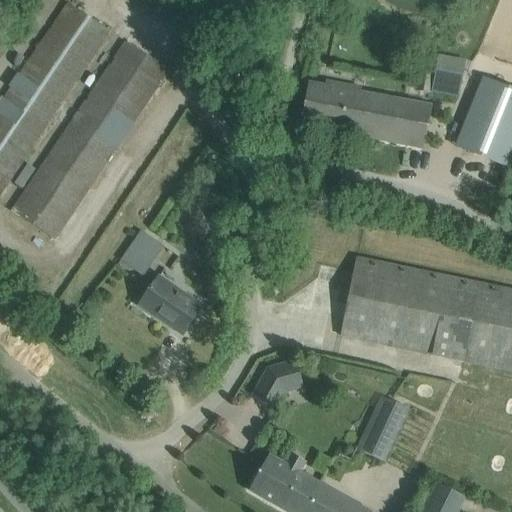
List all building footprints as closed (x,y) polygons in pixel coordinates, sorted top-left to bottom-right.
[(0,104),(0,195),(111,32),(69,4),(0,104)] [(12,211),(54,239),(167,71),(125,42),(12,211)] [(511,89),(483,78),(456,146),(509,168),(511,160),(511,89)] [(302,126),(422,149),(430,106),(310,84),(302,126)] [(214,210),(210,220),(214,227),(223,228),(229,221),(224,212),(214,210)] [(129,249),(151,265),(164,247),(141,231),(129,249)] [(511,289),(357,257),(341,337),(418,353),(466,363),(511,372),(511,289)] [(139,306),(140,306),(143,303),(165,318),(163,322),(182,335),(202,307),(158,278),(139,306)] [(266,366),(250,396),(276,410),(287,391),(283,377),(300,373),(296,358),(266,366)] [(357,453),(388,467),(411,414),(381,401),(357,453)] [(249,490),(286,511),(369,511),(269,455),(249,490)] [(456,511),(463,498),(438,486),(424,511),(456,511)]
